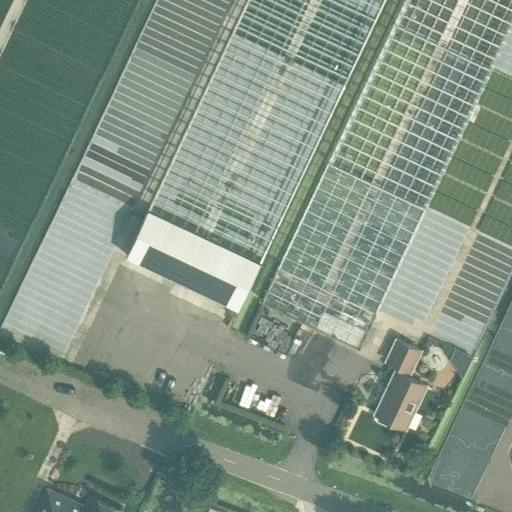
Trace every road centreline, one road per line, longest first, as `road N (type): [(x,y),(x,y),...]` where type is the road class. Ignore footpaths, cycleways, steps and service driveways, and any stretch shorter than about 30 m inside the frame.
road 1 (unknown): [(318,495),(315,416),(290,377),(116,301)]
road 2 (unclassified): [(363,511),(180,443)]
